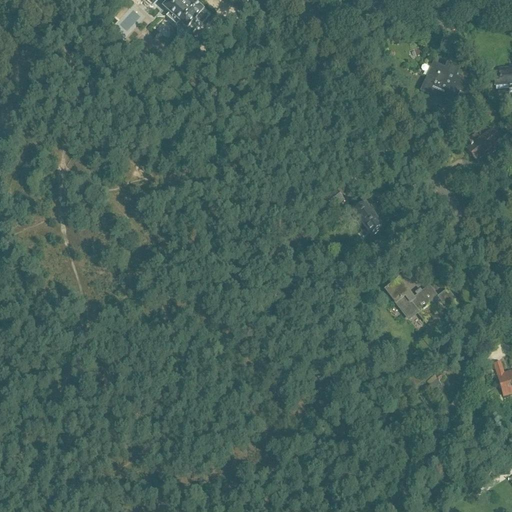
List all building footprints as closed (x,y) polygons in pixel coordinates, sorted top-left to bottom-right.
[(143,0),(152,8),(159,0),(169,0),(171,2),(164,10),(169,15),(168,16),(179,26),(180,25),(185,31),(201,14),(195,8),(196,7),(195,6),(196,5),(190,0),(143,0)] [(113,14),(107,9),(102,15),(108,20),(113,14)] [(428,78),(454,90),(466,96),(468,92),(463,81),(455,78),(459,70),(447,65),(445,70),(434,65),(428,78)] [(511,69),(499,70),(500,76),(494,76),(495,86),(511,84),(511,69)] [(466,96),(454,90),(428,78),(422,92),(432,97),(430,102),(442,108),(445,102),(454,106),(460,93),(466,96)] [(412,113),(415,108),(408,105),(405,110),(412,113)] [(489,117),(494,112),(490,108),(484,113),(489,117)] [(507,140),(497,128),(493,132),(492,131),(480,140),(476,135),(468,141),(472,146),(467,150),(476,162),(483,156),(485,159),(503,145),(502,144),(507,140)] [(506,158),(511,153),(511,144),(501,153),(506,158)] [(332,211),(344,201),(335,190),(324,200),(332,211)] [(374,236),(378,233),(377,232),(382,228),(376,221),(378,219),(364,200),(358,205),(361,208),(354,214),(371,236),(373,235),(374,236)] [(417,316),(426,326),(445,311),(448,315),(459,306),(447,291),(438,298),(429,287),(414,299),(399,280),(385,292),(408,323),(417,316)] [(504,375),(500,363),(494,365),(498,377),(497,377),(503,397),(511,394),(511,374),(506,377),(506,374),(504,375)] [(435,378),(438,382),(443,378),(440,374),(434,378),(435,378)] [(422,383),(418,377),(416,378),(414,376),(408,380),(412,386),(415,385),(416,387),(422,383)] [(435,378),(427,385),(432,391),(440,385),(438,382),(435,378)]
